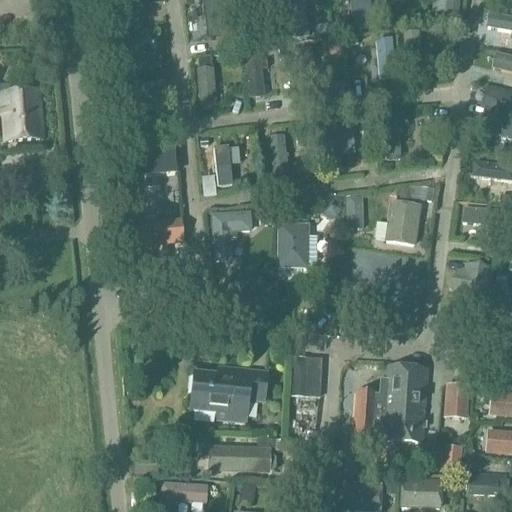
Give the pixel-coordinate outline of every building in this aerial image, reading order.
[(433,2),(431,17),(458,20),(459,0),(445,0),(445,4),(433,2)] [(203,4),(207,41),(229,39),(224,1),(203,4)] [(125,10),(109,11),(109,20),(125,19),(125,10)] [(274,10),(242,12),(243,30),(275,28),(274,10)] [(345,24),(332,26),(333,36),(346,34),(345,24)] [(328,27),(315,29),(316,39),(329,37),(328,27)] [(426,29),(427,43),(441,42),(440,28),(426,29)] [(417,32),(415,32),(400,33),(404,78),(419,77),(419,66),(426,65),(425,52),(418,53),(417,32)] [(282,33),(270,34),(271,44),(283,43),(282,33)] [(127,56),(126,45),(125,36),(110,37),(113,73),(157,69),(156,53),(127,56)] [(286,45),(275,47),(277,61),(288,60),(286,45)] [(342,46),(327,46),(328,57),(342,56),(342,46)] [(265,58),(243,61),(249,101),(264,99),(260,72),(267,71),(265,58)] [(211,71),(211,59),(197,60),(198,72),(211,71)] [(511,91),(511,77),(498,74),(495,86),(511,91)] [(126,81),(113,82),(114,100),(127,99),(126,81)] [(208,87),(195,87),(195,104),(209,103),(208,87)] [(0,89),(0,94),(0,95),(3,143),(42,141),(39,93),(9,94),(8,89),(0,89)] [(130,103),(114,105),(117,140),(162,135),(160,119),(132,122),(130,103)] [(440,130),(440,120),(427,120),(427,130),(440,130)] [(369,124),(358,125),(359,134),(370,134),(369,124)] [(323,129),(326,167),(338,166),(337,155),(350,154),(349,127),(323,129)] [(311,134),(296,136),(297,148),(313,146),(311,134)] [(222,143),(206,145),(211,189),(227,187),(222,143)] [(175,148),(127,153),(129,178),(177,173),(175,148)] [(511,198),(500,197),(499,207),(511,208),(511,207),(511,198)] [(326,203),(321,209),(322,217),(328,222),(336,221),(340,215),(340,207),(334,202),(326,203)] [(389,203),(383,243),(412,247),(418,207),(389,203)] [(277,207),(277,221),(299,221),(299,207),(277,207)] [(507,227),(501,226),(502,213),(460,209),(458,224),(492,228),(491,238),(505,240),(507,227)] [(256,211),(256,229),(270,229),(270,211),(256,211)] [(246,214),(209,217),(213,264),(230,262),(229,242),(236,241),(235,234),(248,233),(246,214)] [(155,247),(165,246),(182,244),(180,224),(136,228),(138,248),(155,247)] [(277,227),(277,272),(308,272),(308,239),(308,228),(277,227)] [(491,246),(489,257),(502,259),(504,247),(491,246)] [(496,275),(495,286),(505,287),(507,277),(496,275)] [(243,285),(234,285),(234,296),(238,300),(248,287),(243,285)] [(323,301),(323,308),(335,309),(336,297),(328,296),(323,301)] [(250,301),(231,304),(234,323),(254,320),(250,301)] [(291,361),(289,400),(304,400),(305,384),(320,384),(321,362),(306,362),(291,361)] [(357,391),(356,414),(354,443),(422,447),(426,372),(386,369),(385,380),(377,379),(376,393),(357,391)] [(218,371),(217,379),(194,376),(190,411),(217,414),(216,421),(246,424),(248,402),(264,404),(267,377),(218,371)] [(445,386),(442,420),(466,422),(468,388),(445,386)] [(511,395),(489,394),(488,414),(511,416),(511,395)] [(511,433),(486,431),(485,453),(511,455),(511,433)] [(460,449),(444,448),(441,477),(457,479),(460,449)] [(209,450),(208,475),(268,477),(268,474),(272,474),(275,470),(275,461),(272,457),(269,457),(269,452),(209,450)] [(465,460),(464,472),(479,474),(480,462),(465,460)] [(504,498),(505,478),(469,476),(468,496),(504,498)] [(399,481),(398,509),(438,510),(439,482),(399,481)] [(157,511),(175,511),(175,504),(203,506),(204,487),(159,485),(157,511)] [(396,486),(384,485),(383,497),(396,497),(396,486)] [(342,487),(341,511),(377,511),(378,487),(342,487)]
